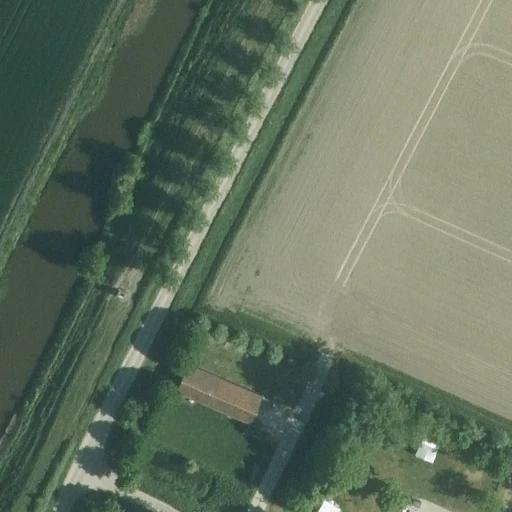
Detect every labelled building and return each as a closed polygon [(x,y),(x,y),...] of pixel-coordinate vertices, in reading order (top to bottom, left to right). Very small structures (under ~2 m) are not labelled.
[(248,421),(261,395),(187,363),(175,389),(248,421)] [(368,424),(383,427),(386,413),(371,410),(368,424)] [(439,445),(444,433),(426,424),(420,436),(439,445)] [(484,474),(490,455),(468,447),(461,466),(484,474)] [(351,484),(356,465),(333,459),(328,478),(351,484)] [(312,511),(325,511),(329,500),(313,496),(309,511),(312,511)]
